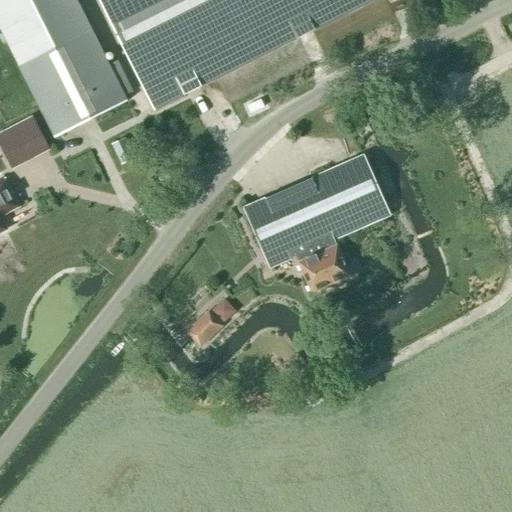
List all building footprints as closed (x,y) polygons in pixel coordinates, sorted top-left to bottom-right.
[(0,0),(0,36),(52,141),(124,105),(71,0),(0,0)] [(373,0),(98,0),(153,110),(373,0)] [(0,151),(9,173),(51,156),(36,120),(0,135),(0,151)] [(134,159),(124,139),(111,145),(121,166),(134,159)] [(329,249),(327,243),(389,216),(363,156),(244,208),(270,268),(296,256),(299,263),(298,263),(312,295),(351,278),(337,246),(329,249)] [(0,230),(1,231),(0,229),(0,215),(14,208),(0,180),(0,230)] [(188,333),(201,347),(233,317),(220,303),(188,333)]
